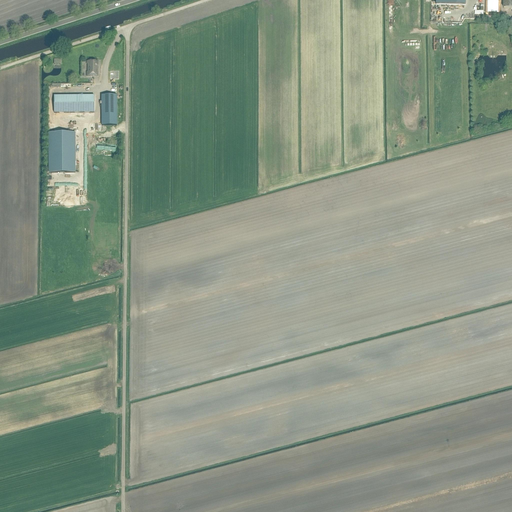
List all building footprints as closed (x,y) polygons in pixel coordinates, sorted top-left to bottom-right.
[(87,77),(97,77),(97,62),(87,62),(87,65),(88,65),(88,73),(87,73),(87,77)] [(54,96),(54,114),(94,114),(94,96),(63,96),(54,96)] [(101,96),(102,126),(117,126),(117,96),(101,96)] [(47,134),(48,174),(75,174),(75,133),(63,134),(47,134)] [(117,154),(117,133),(93,133),(94,154),(117,154)]
